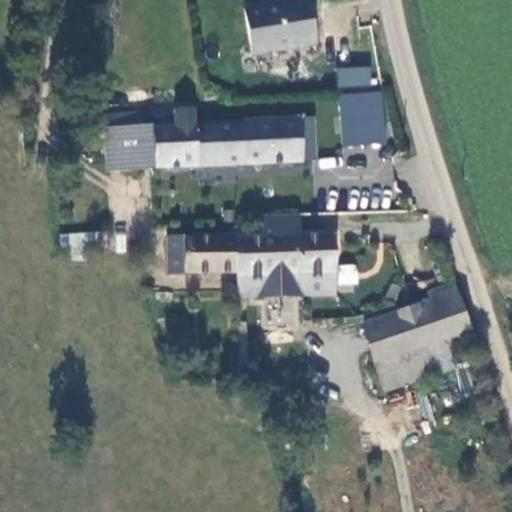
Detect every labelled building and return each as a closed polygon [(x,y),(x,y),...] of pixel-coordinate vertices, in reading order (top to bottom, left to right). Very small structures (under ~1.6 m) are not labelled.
[(268,0),(269,7),(244,10),(251,56),(314,47),(306,2),(289,5),(287,0),(268,0)] [(337,88),(374,86),(373,66),(336,67),(337,88)] [(309,122),(263,123),(191,125),(191,111),(172,112),(172,126),(154,128),(155,167),(312,160),(309,122)] [(130,168),(155,167),(154,128),(128,130),(130,168)] [(376,135),(336,136),(336,158),(377,158),(376,135)] [(125,229),(61,234),(63,256),(126,251),(125,229)] [(330,234),(233,236),(234,272),(235,297),(317,296),(331,296),(330,234)] [(169,273),(234,272),(233,236),(169,238),(169,273)] [(445,350),(469,340),(449,283),(424,296),(427,301),(360,326),(383,387),(449,362),(445,350)] [(320,325),(317,296),(235,297),(236,375),(268,369),(302,364),(297,326),(320,325)] [(307,400),(302,364),(268,369),(272,403),(307,400)]
